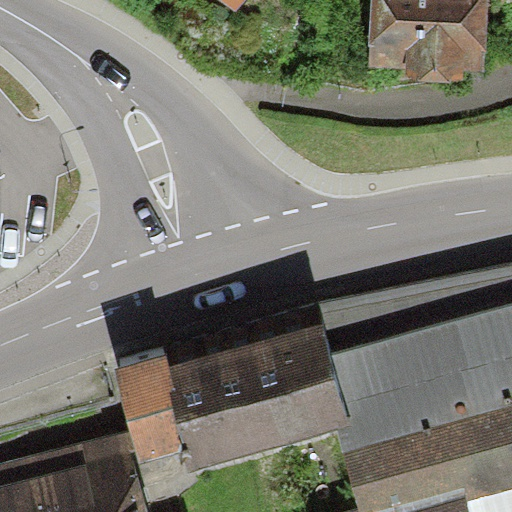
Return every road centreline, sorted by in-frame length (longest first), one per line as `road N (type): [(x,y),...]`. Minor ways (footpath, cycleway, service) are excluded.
road 1 (secondary): [(191,275),(156,155),(88,61),(0,6)]
road 2 (secondary): [(511,207),(412,221),(191,275)]
road 3 (secondary): [(191,275),(0,347)]
